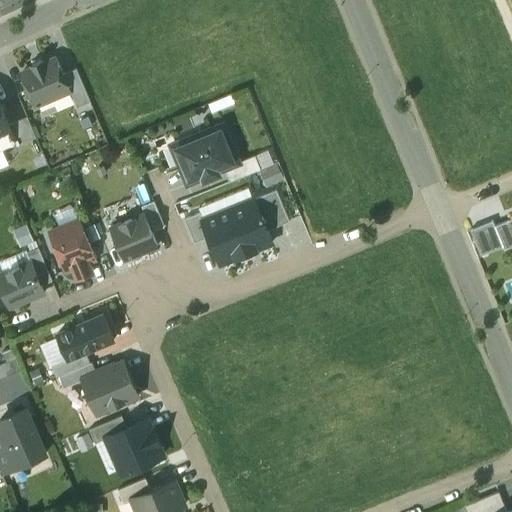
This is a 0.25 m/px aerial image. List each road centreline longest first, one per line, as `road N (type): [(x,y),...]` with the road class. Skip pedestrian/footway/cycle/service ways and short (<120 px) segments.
road 1 (residential): [(434,211),(143,330),(221,511)]
road 2 (residential): [(351,0),(434,211)]
road 3 (residential): [(434,211),(511,394)]
road 4 (residential): [(395,511),(511,462)]
